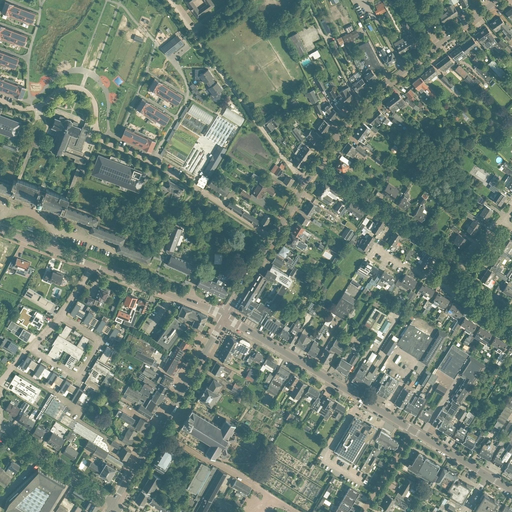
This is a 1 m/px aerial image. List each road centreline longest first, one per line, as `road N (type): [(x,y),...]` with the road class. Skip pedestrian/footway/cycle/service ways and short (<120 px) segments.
road 1 (unclassified): [(0,101),(24,109),(62,88),(81,88),(95,103),(103,141),(177,176),(272,237)]
road 2 (tertiary): [(318,163),(374,93),(497,0)]
road 3 (unclassified): [(304,184),(168,0)]
road 4 (tertiary): [(411,429),(224,316)]
road 5 (residential): [(30,348),(77,377),(99,339),(60,316)]
road 6 (tertiary): [(93,265),(224,316)]
road 7 (tertiary): [(157,430),(224,316)]
